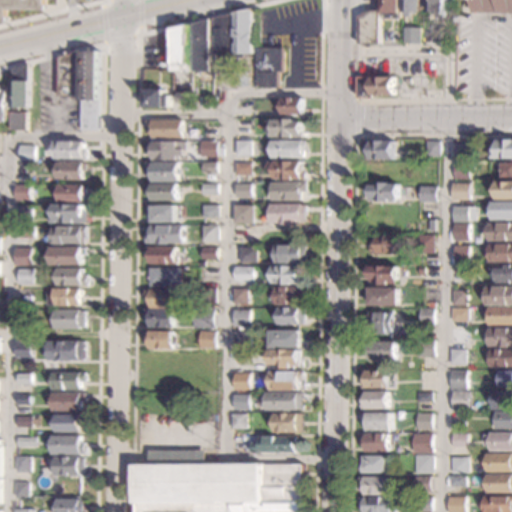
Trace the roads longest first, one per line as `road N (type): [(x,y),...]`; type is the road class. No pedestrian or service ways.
road 1 (residential): [(340,0),(332,511)]
road 2 (residential): [(122,0),(114,511)]
road 3 (secondary): [(188,0),(0,46)]
road 4 (residential): [(511,119),(339,118)]
